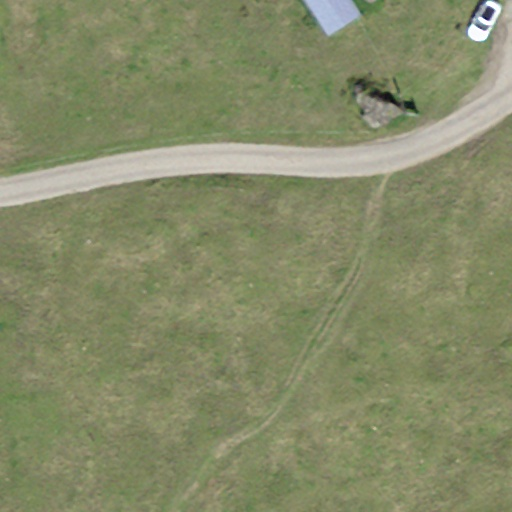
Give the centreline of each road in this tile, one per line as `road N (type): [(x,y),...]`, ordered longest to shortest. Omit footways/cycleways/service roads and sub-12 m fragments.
road 1 (track): [(0,195),(224,161),(391,162)]
road 2 (track): [(391,162),(474,123),(511,95)]
